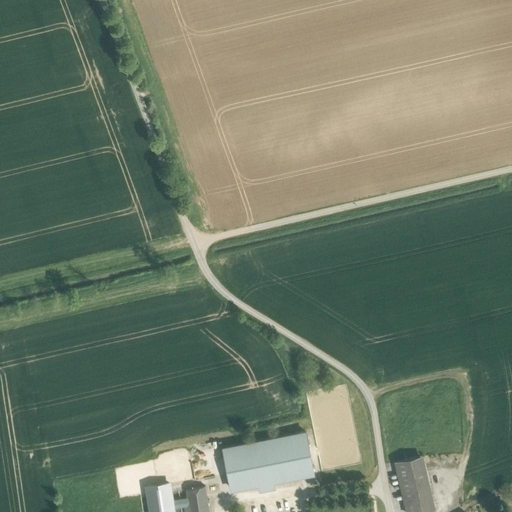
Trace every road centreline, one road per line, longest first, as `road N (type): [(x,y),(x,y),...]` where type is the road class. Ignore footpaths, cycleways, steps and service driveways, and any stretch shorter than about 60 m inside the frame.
road 1 (track): [(103,0),(203,270),(224,296),(355,376),(375,397),(389,511)]
road 2 (unclassified): [(511,169),(193,242)]
road 3 (track): [(387,489),(259,498)]
